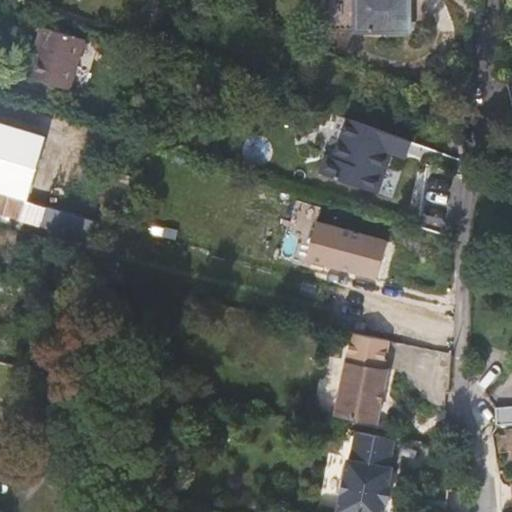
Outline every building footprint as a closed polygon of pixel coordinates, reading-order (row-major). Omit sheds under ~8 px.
[(158,3),(158,0),(140,0),(137,8),(155,14),(158,3)] [(177,9),(179,0),(161,0),(161,3),(177,9)] [(407,2),(407,0),(328,0),(329,21),(354,21),(353,31),(355,31),(355,32),(404,32),(404,15),(407,15),(407,2)] [(70,91),(86,40),(42,26),(34,54),(37,55),(30,78),(46,84),(70,91)] [(204,81),(207,71),(194,65),(190,75),(204,81)] [(0,190),(29,199),(47,138),(29,133),(16,128),(19,116),(4,112),(0,124),(0,190)] [(29,133),(33,120),(19,116),(16,128),(29,133)] [(409,145),(411,141),(348,119),(334,158),(327,155),(321,172),(378,193),(393,153),(399,155),(405,157),(406,153),(403,152),(406,144),(409,145)] [(86,190),(92,172),(75,167),(80,148),(47,138),(29,199),(28,201),(43,205),(49,207),(71,214),(92,220),(100,195),(86,190)] [(43,205),(28,201),(25,200),(10,196),(9,196),(0,193),(0,213),(5,214),(20,218),(40,226),(66,232),(71,214),(49,207),(43,205)] [(86,239),(92,220),(71,214),(66,232),(69,233),(86,239)] [(137,275),(120,270),(117,269),(114,282),(133,286),(147,290),(152,291),(160,293),(161,281),(137,275)] [(74,304),(76,295),(53,288),(49,305),(70,311),(69,316),(82,319),(84,307),(74,304)] [(360,320),(362,308),(335,303),(333,314),(360,320)] [(373,317),(375,308),(375,305),(365,303),(361,323),(373,326),(375,317),(373,317)] [(403,333),(408,309),(381,303),(379,313),(387,315),(386,324),(390,324),(389,329),(403,333)] [(384,369),(389,340),(352,333),(335,415),(378,424),(383,397),(389,370),(384,369)] [(75,356),(60,353),(57,365),(54,377),(68,381),(75,356)] [(511,424),(511,403),(496,405),(496,415),(497,425),(511,424)] [(337,437),(338,430),(333,429),(333,428),(324,426),(323,434),(337,437)] [(390,466),(395,439),(356,432),(351,458),(348,458),(337,511),(383,511),(385,504),(388,504),(390,495),(391,486),(389,485),(393,467),(390,466)] [(80,464),(79,459),(62,463),(67,484),(85,481),(80,464)] [(95,511),(90,484),(72,488),(76,511),(95,511)]
